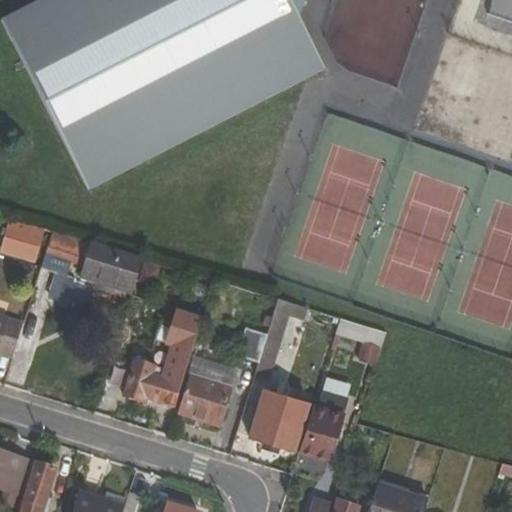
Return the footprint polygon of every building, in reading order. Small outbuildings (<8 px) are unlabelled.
[(44,0),(1,23),(88,191),(323,66),(296,16),(303,0),(44,0)] [(36,267),(48,231),(14,221),(3,257),(36,267)] [(44,259),(82,271),(90,244),(53,233),(44,259)] [(113,251),(90,244),(82,271),(79,279),(132,296),(138,276),(109,267),(113,251)] [(109,267),(138,276),(143,260),(113,251),(109,267)] [(63,282),(58,300),(87,309),(92,290),(63,282)] [(277,302),(267,336),(258,363),(251,388),(265,393),(289,318),(304,323),(308,311),(277,302)] [(154,376),(175,383),(199,317),(171,308),(160,346),(165,348),(154,376)] [(0,356),(12,360),(23,324),(0,317),(0,356)] [(385,335),(340,321),(336,336),(381,349),(385,335)] [(238,356),(258,363),(267,336),(245,330),(238,356)] [(124,393),(176,409),(184,386),(175,383),(154,376),(156,369),(134,362),(124,393)] [(189,377),(177,415),(219,429),(232,390),(219,386),(222,374),(202,368),(198,379),(189,377)] [(294,450),(306,411),(292,407),(261,398),(250,436),(294,450)] [(294,399),(292,407),(306,411),(309,404),(294,399)] [(344,415),(313,406),(298,452),(330,461),(344,415)] [(0,491),(21,497),(31,462),(0,452),(0,491)] [(43,511),(56,470),(36,464),(21,511),(43,511)] [(510,478),(511,469),(511,467),(502,464),(498,474),(510,478)] [(368,511),(423,511),(428,499),(378,483),(368,511)] [(123,511),(125,508),(79,493),(73,511),(123,511)] [(137,511),(142,498),(129,494),(125,508),(123,511),(137,511)] [(308,511),(328,511),(331,504),(314,498),(308,511)] [(338,499),(334,511),(356,511),(358,506),(338,499)]
